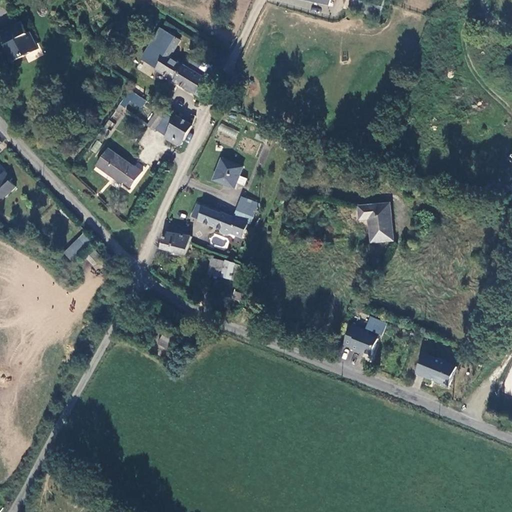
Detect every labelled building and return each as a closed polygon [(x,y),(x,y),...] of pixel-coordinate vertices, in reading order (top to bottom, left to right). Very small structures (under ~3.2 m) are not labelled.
[(380,17),(383,0),(352,0),(350,9),(380,17)] [(21,22),(1,33),(16,60),(36,49),(31,41),(34,39),(30,31),(27,31),(21,22)] [(161,25),(150,43),(172,57),(184,40),(161,25)] [(202,99),(213,83),(198,74),(187,66),(172,57),(150,43),(140,58),(202,99)] [(187,66),(198,74),(202,68),(191,60),(187,66)] [(130,90),(120,103),(136,115),(146,101),(130,90)] [(225,109),(238,113),(240,108),(227,103),(225,109)] [(154,126),(155,123),(164,111),(156,106),(147,121),(154,126)] [(155,123),(167,131),(174,116),(165,109),(164,111),(155,123)] [(182,143),(191,124),(175,114),(174,116),(167,131),(165,134),(182,143)] [(221,123),(217,131),(235,140),(239,132),(221,123)] [(268,129),(261,126),(256,141),(263,143),(268,129)] [(95,165),(121,184),(122,182),(129,188),(141,171),(133,165),(132,166),(108,148),(95,165)] [(221,157),(213,178),(234,186),(242,165),(221,157)] [(0,190),(9,182),(4,177),(7,174),(0,166),(0,190)] [(244,197),(238,212),(248,216),(254,201),(244,197)] [(389,204),(359,206),(361,222),(369,223),(372,243),(393,241),(389,204)] [(248,216),(238,212),(237,216),(222,211),(221,214),(199,205),(198,209),(199,210),(196,220),(222,229),(222,233),(231,235),(235,233),(244,237),(250,221),(247,220),(248,216)] [(96,233),(87,240),(92,247),(93,249),(103,242),(96,233)] [(182,264),(191,241),(167,234),(160,253),(182,264)] [(87,240),(75,247),(80,255),(92,247),(87,240)] [(74,262),(82,257),(80,255),(75,247),(68,252),(74,262)] [(111,260),(104,251),(93,259),(101,267),(111,260)] [(212,270),(220,272),(224,263),(215,260),(212,270)] [(251,269),(225,262),(224,263),(220,272),(245,283),(251,269)] [(230,294),(239,297),(241,291),(233,287),(230,294)] [(371,307),(383,311),(389,296),(378,291),(371,307)] [(370,332),(354,326),(346,345),(353,348),(352,349),(361,352),(361,351),(373,356),(380,340),(369,335),(370,332)] [(174,354),(183,339),(167,330),(158,345),(174,354)] [(459,367),(428,355),(420,374),(435,382),(437,379),(452,385),(459,367)]
